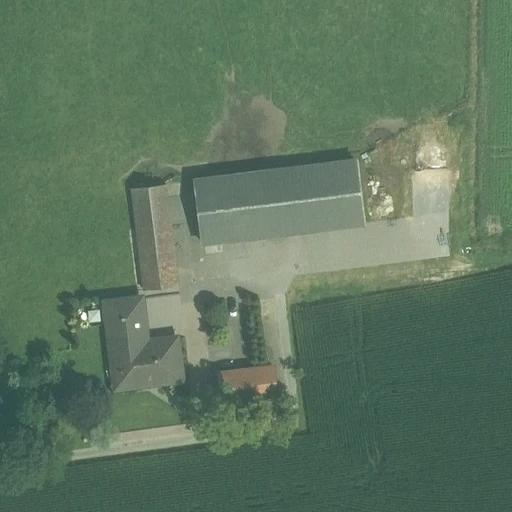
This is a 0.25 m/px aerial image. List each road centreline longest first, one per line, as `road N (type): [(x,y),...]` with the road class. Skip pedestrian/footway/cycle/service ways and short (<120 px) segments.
road 1 (track): [(511,267),(308,307),(278,324),(290,421),(276,426)]
road 2 (unclassified): [(0,465),(276,426)]
